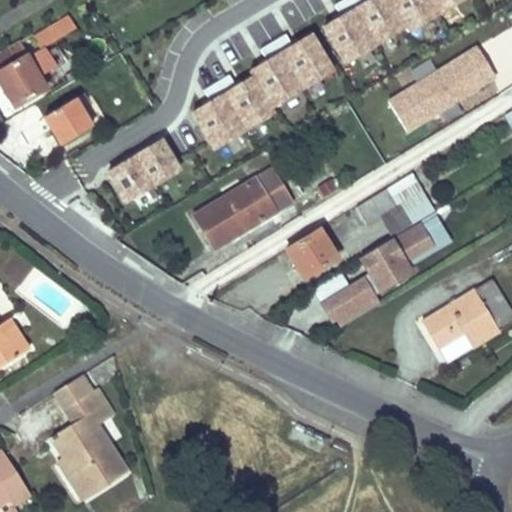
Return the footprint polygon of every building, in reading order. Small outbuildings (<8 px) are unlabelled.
[(371,0),(353,11),(378,52),(409,33),(388,0),(371,0)] [(412,38),(442,20),(429,0),(388,0),(409,33),(412,38)] [(469,0),(429,0),(442,20),(471,2),(469,0)] [(349,70),(378,52),(353,11),(324,29),(349,70)] [(67,17),(31,39),(38,51),(74,29),(67,17)] [(310,38),(281,56),(304,95),(335,77),(310,38)] [(477,49),(389,102),(408,134),(496,81),(477,49)] [(31,69),(28,62),(26,58),(0,72),(0,86),(13,108),(45,90),(36,76),(52,66),(44,53),(32,59),(35,66),(31,69)] [(276,113),(304,95),(281,56),(252,74),(255,80),(273,108),(276,113)] [(255,80),(225,98),(248,137),(279,119),(276,113),(273,108),(255,80)] [(83,94),(72,100),(89,128),(100,122),(83,94)] [(219,155),(248,137),(225,98),(195,116),(219,155)] [(89,128),(72,100),(44,117),(61,145),(89,128)] [(511,110),(502,116),(511,132),(511,110)] [(157,142),(133,155),(152,189),(176,176),(157,142)] [(127,203),(152,189),(133,155),(108,169),(127,203)] [(193,215),(210,244),(240,226),(242,231),(290,203),(270,169),(193,215)] [(409,173),(353,206),(363,224),(377,216),(419,190),(409,173)] [(419,190),(377,216),(390,237),(432,211),(419,190)] [(437,225),(455,256),(485,238),(467,207),(437,225)] [(240,226),(210,244),(212,248),(242,231),(240,226)] [(388,240),(357,259),(376,291),(407,272),(401,262),(428,245),(416,227),(389,243),(388,240)] [(310,233),(284,250),(301,278),(334,258),(317,229),(310,233)] [(511,314),(491,279),(420,322),(443,362),(511,321),(511,314)] [(369,282),(320,298),(330,328),(379,311),(369,282)] [(0,366),(26,350),(6,319),(1,323),(0,323),(0,366)] [(86,335),(74,342),(84,360),(96,352),(86,335)] [(80,376),(53,394),(72,425),(77,432),(56,447),(88,497),(125,472),(94,424),(106,416),(91,393),(80,376)] [(97,389),(91,393),(106,416),(111,412),(97,389)] [(72,425),(50,439),(56,447),(77,432),(72,425)] [(88,497),(56,447),(50,450),(83,500),(88,497)] [(0,503),(7,499),(11,506),(28,495),(0,451),(0,503)]
